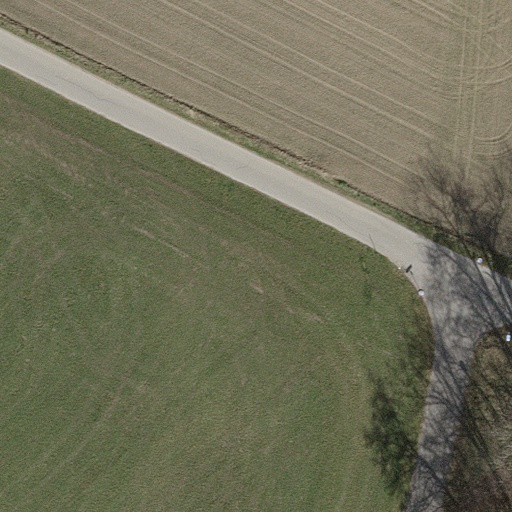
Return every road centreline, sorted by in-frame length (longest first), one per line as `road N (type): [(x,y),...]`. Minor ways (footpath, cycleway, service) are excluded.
road 1 (residential): [(472,280),(0,45)]
road 2 (residential): [(472,280),(423,511)]
